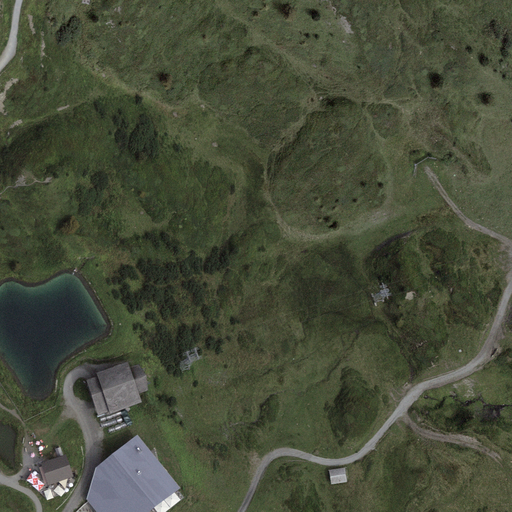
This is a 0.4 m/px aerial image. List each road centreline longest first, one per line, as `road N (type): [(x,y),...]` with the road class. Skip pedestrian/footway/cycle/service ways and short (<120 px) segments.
road 1 (track): [(238,511),(268,456),(286,449),(345,463),(368,451),(417,391),(492,351),(511,294)]
road 2 (track): [(511,471),(491,450),(413,427),(401,409)]
